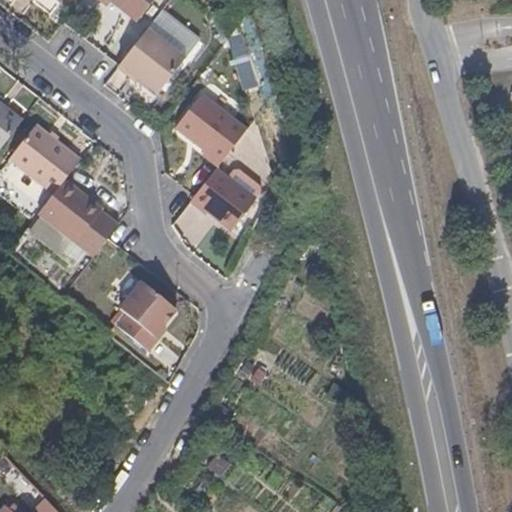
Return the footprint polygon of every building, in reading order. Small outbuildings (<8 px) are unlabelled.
[(106,0),(138,23),(154,0),(99,0),(101,1),(101,0),(106,0)] [(159,94),(201,38),(164,9),(121,65),(159,94)] [(220,167),(249,127),(203,92),(178,127),(206,149),(204,154),(220,167)] [(0,151),(24,122),(7,109),(4,113),(0,109),(0,151)] [(68,179),(82,159),(38,125),(12,159),(56,194),(68,179)] [(256,201),(266,189),(239,167),(229,178),(256,201)] [(233,231),(256,201),(229,178),(217,169),(195,196),(191,201),(209,215),(210,213),(233,231)] [(78,244),(105,208),(68,179),(56,194),(39,214),(78,244)] [(162,331),(179,308),(143,282),(123,310),(131,316),(121,329),(152,351),(160,338),(158,336),(162,331)] [(34,489),(12,465),(2,475),(24,499),(34,489)] [(22,505),(31,511),(55,511),(31,493),(22,505)]
